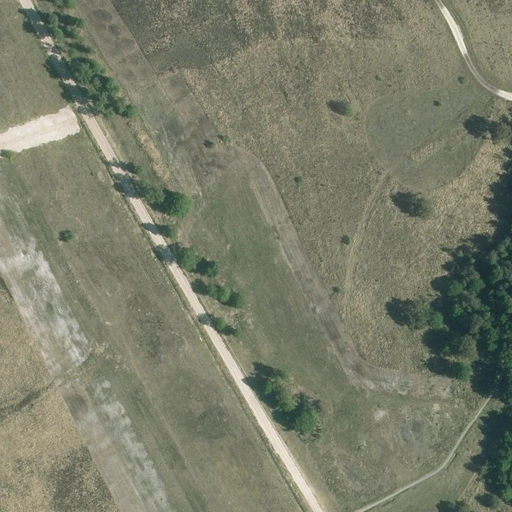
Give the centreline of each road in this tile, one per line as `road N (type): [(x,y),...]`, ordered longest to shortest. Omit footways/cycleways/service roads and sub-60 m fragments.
road 1 (track): [(318,511),(25,0)]
road 2 (track): [(436,0),(478,82),(511,97)]
